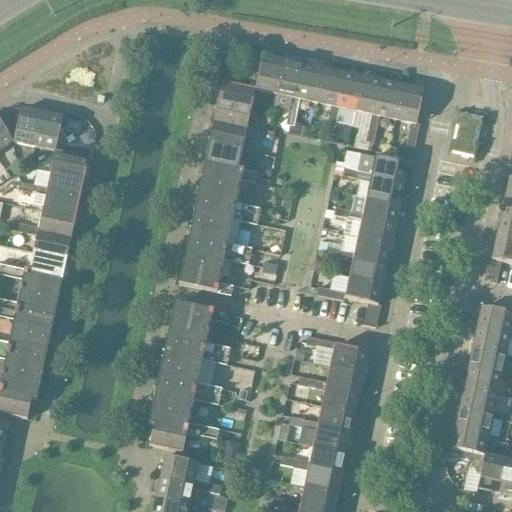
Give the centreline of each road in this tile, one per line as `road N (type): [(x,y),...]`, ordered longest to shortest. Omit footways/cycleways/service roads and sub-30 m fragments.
road 1 (residential): [(479,71),(441,122),(366,493)]
road 2 (residential): [(416,503),(493,133),(479,71)]
